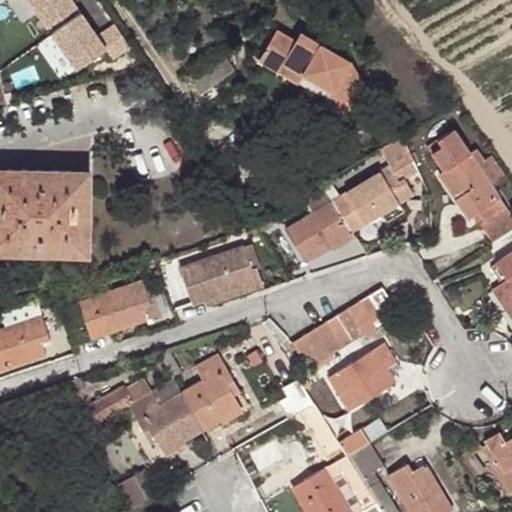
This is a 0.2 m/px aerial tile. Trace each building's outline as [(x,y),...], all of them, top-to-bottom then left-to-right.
[(29,0),(48,27),(78,7),(73,0),(29,0)] [(100,36),(82,10),(51,32),(77,68),(106,48),(113,58),(130,46),(115,25),(100,36)] [(296,46),(273,34),(264,49),(257,59),(279,69),(283,60),(302,73),(331,92),(342,114),(368,100),(349,68),(301,39),(296,46)] [(283,60),(279,69),(297,82),(302,73),(283,60)] [(370,105),(368,100),(342,114),(333,119),(335,123),(344,118),(370,105)] [(480,163),(485,159),(479,149),(471,153),(456,129),(439,140),(443,148),(432,154),(444,171),(439,174),(469,220),(473,217),(479,213),(485,223),(481,225),(493,242),(511,230),(511,213),(495,184),(480,163)] [(486,159),(485,159),(480,163),(495,184),(506,177),(493,155),(486,159)] [(354,234),(382,217),(384,220),(388,222),(391,222),(405,214),(406,210),(406,208),(403,204),(410,199),(390,166),(334,200),(354,234)] [(0,252),(89,256),(90,172),(0,170),(0,252)] [(306,201),(313,213),(334,200),(326,189),(306,201)] [(354,234),(334,200),(313,213),(287,229),(307,262),(354,234)] [(479,213),(473,217),(479,227),(481,225),(485,223),(479,213)] [(275,225),(269,215),(254,223),(261,234),(275,225)] [(252,270),(245,247),(180,267),(194,305),(262,282),(258,268),(252,270)] [(507,280),(504,283),(511,295),(511,254),(497,264),(507,280)] [(142,280),(79,301),(91,339),(148,320),(144,309),(151,306),(149,299),(142,280)] [(511,295),(504,283),(492,290),(511,321),(511,295)] [(398,314),(383,289),(293,344),(309,369),(398,314)] [(144,309),(148,320),(153,319),(156,327),(176,320),(167,294),(150,300),(149,299),(151,306),(144,309)] [(42,343),(50,340),(41,316),(0,330),(0,370),(45,356),(42,343)] [(54,353),(50,340),(42,343),(45,356),(54,353)] [(398,365),(385,343),(329,378),(349,411),(396,381),(390,369),(398,365)] [(160,354),(159,354),(172,378),(182,372),(170,350),(160,354)] [(54,353),(45,356),(0,370),(0,378),(56,360),(54,353)] [(234,397),(241,394),(219,354),(195,367),(202,381),(181,392),(202,432),(220,423),(222,426),(243,415),(237,404),(234,397)] [(80,378),(64,383),(69,393),(84,388),(80,378)] [(289,418),(314,404),(299,379),(284,387),(289,395),(279,401),(289,418)] [(202,432),(181,392),(160,403),(153,389),(127,403),(149,445),(156,442),(159,448),(164,457),(188,445),(185,441),(202,432)] [(244,399),(241,394),(234,397),(237,404),(244,399)] [(348,451),(371,442),(365,427),(342,436),(348,451)] [(511,470),(511,438),(507,442),(501,432),(486,442),(487,446),(484,449),(501,477),(511,470)] [(156,442),(149,445),(152,452),(159,448),(156,442)] [(487,473),(472,449),(462,455),(476,479),(487,473)] [(306,511),(359,511),(375,502),(367,489),(347,455),(307,480),(298,466),(284,473),(306,511)] [(449,511),(454,509),(426,464),(414,471),(410,464),(390,475),(412,511),(449,511)] [(146,469),(117,486),(129,509),(157,493),(146,469)] [(511,494),(511,470),(501,477),(511,495),(511,494)] [(397,511),(380,481),(367,489),(375,502),(381,511),(397,511)] [(381,511),(375,502),(359,511),(381,511)]
